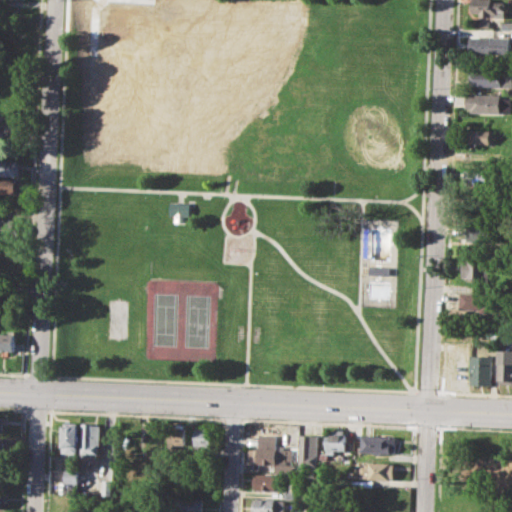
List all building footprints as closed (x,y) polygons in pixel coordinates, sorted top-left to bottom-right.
[(472,0),(492,0),(492,2),(505,2),(504,18),(479,17),(479,11),(472,11),(472,0)] [(469,37),(508,39),(507,54),(468,52),(469,37)] [(470,70),(507,71),(507,86),(469,85),(470,70)] [(467,92),(501,94),(500,113),(471,112),(472,108),(466,108),(467,92)] [(471,128),(495,129),(494,143),(470,142),(471,128)] [(0,159),(21,161),(20,175),(0,173),(0,159)] [(469,164),(496,165),(496,184),(469,183),(469,164)] [(0,177),(20,178),(20,193),(0,191),(0,177)] [(172,201),(191,202),(191,216),(186,216),(185,222),(177,221),(177,214),(171,214),(172,201)] [(0,218),(21,219),(20,237),(0,235),(0,218)] [(468,220),(498,221),(497,241),(467,240),(468,220)] [(463,258),(494,259),(494,277),(462,277),(463,258)] [(368,274),(390,276),(391,269),(368,267),(368,274)] [(461,292),(493,293),(492,311),(460,309),(461,292)] [(0,332),(16,333),(16,351),(0,351),(0,332)] [(511,349),(500,349),(499,383),(511,383),(511,349)] [(472,354),(494,355),(493,384),(471,383),(472,354)] [(64,422),(79,422),(78,453),(63,453),(64,422)] [(84,423),(82,460),(100,461),(102,424),(84,423)] [(170,423),(186,424),(184,454),(168,453),(170,423)] [(195,428),(212,429),(211,447),(194,446),(195,428)] [(328,430),(347,431),(347,439),(354,439),(353,451),(336,451),(336,459),(327,459),(328,430)] [(301,435),(319,435),(317,468),(300,467),(301,435)] [(363,435),(397,437),(396,454),(362,452),(363,435)] [(248,447),(259,448),(259,438),(276,438),(276,449),(291,449),(290,462),(248,461),(248,447)] [(366,461),(395,463),(394,479),(361,477),(361,466),(366,466),(366,461)] [(66,470),(92,471),(92,485),(66,484),(66,470)] [(254,474),(277,475),(276,490),(253,489),(254,474)] [(286,491),(299,491),(298,499),(286,498),(286,491)] [(169,511),(169,497),(202,498),(202,511),(169,511)] [(252,511),(253,499),(284,500),(283,511),(252,511)]
